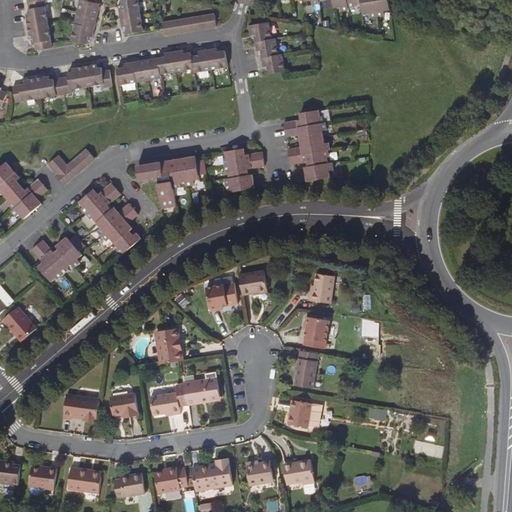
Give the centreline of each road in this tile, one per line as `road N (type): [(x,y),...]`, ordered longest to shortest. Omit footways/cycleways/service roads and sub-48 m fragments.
road 1 (tertiary): [(353,217),(277,215),(218,229),(162,260),(4,394)]
road 2 (residential): [(0,415),(26,438),(118,452),(244,432),(257,417),(257,345)]
road 3 (residential): [(227,34),(5,62)]
road 4 (secondary): [(482,320),(503,392),(498,511)]
road 5 (residential): [(103,164),(246,135)]
